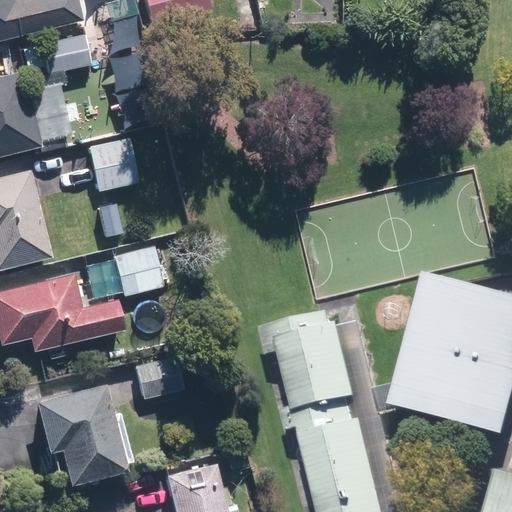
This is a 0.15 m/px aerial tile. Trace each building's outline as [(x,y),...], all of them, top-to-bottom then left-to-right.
[(0,0),(0,37),(83,18),(78,0),(0,0)] [(134,0),(86,0),(92,23),(138,12),(134,0)] [(208,0),(150,0),(156,23),(211,8),(208,0)] [(44,42),(50,69),(89,61),(83,35),(44,42)] [(0,153),(40,143),(22,70),(0,75),(0,153)] [(71,121),(72,123),(75,125),(78,127),(81,128),(84,129),(88,129),(91,129),(94,127),(97,126),(100,124),(102,121),(104,118),(105,115),(106,112),(106,109),(105,105),(104,102),(103,99),(100,97),(98,94),(95,93),(92,91),(89,91),(85,91),(82,91),(79,92),(76,94),(73,96),(71,98),(69,101),(68,104),(67,108),(67,111),(68,114),(69,117),(70,120),(71,121)] [(130,138),(93,146),(101,188),(139,180),(130,138)] [(0,266),(53,253),(30,167),(0,174),(0,266)] [(152,245),(117,254),(127,292),(162,283),(152,245)] [(501,432),(511,390),(511,293),(422,270),(387,402),(501,432)] [(73,273),(0,290),(0,328),(3,341),(33,333),(36,346),(124,325),(118,300),(82,308),(73,273)] [(352,394),(334,321),(328,323),(326,309),(319,311),(289,317),(257,326),(263,354),(275,351),(289,406),(278,409),(283,429),(295,426),(315,511),(381,511),(358,418),(351,419),(345,396),(352,394)] [(139,365),(145,395),(183,387),(176,356),(139,365)] [(128,465),(107,380),(42,397),(54,446),(65,443),(74,479),(128,465)] [(229,511),(217,462),(169,473),(178,511),(229,511)] [(511,511),(511,471),(506,470),(494,511),(511,511)]
